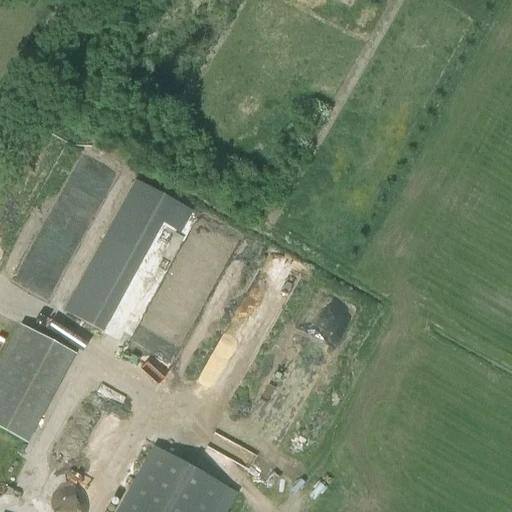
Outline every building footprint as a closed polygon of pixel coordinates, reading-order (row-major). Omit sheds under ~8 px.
[(120,343),(191,212),(134,181),(63,312),(120,343)] [(0,343),(17,312),(0,302),(0,343)] [(0,431),(25,445),(73,356),(19,327),(0,362),(0,431)] [(224,425),(219,435),(246,447),(251,436),(224,425)] [(90,511),(91,491),(60,490),(59,510),(90,511)]
